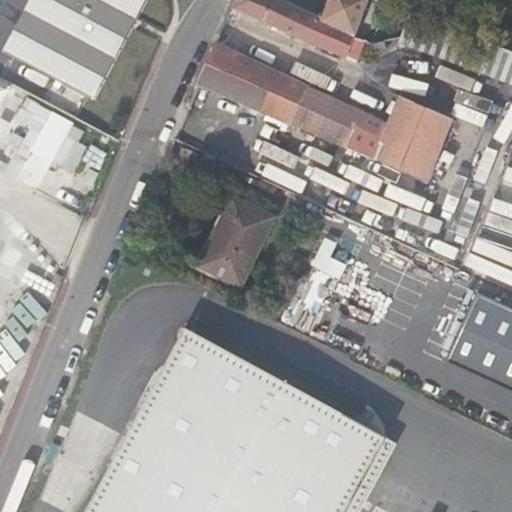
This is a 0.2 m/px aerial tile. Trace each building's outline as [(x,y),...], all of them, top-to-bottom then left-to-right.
[(145,0),(30,0),(3,52),(53,79),(86,96),(93,100),(145,0)] [(349,57),(357,35),(322,19),(280,0),(238,0),(234,10),(349,57)] [(364,38),(379,0),(329,0),(322,19),(357,35),(364,38)] [(511,82),(511,49),(505,47),(409,11),(398,39),(511,82)] [(355,60),(364,38),(357,35),(349,57),(355,60)] [(197,85),(377,161),(390,129),(386,126),(279,73),(218,43),(197,85)] [(0,73),(0,102),(11,78),(0,73)] [(86,96),(53,79),(40,102),(73,120),(86,96)] [(377,161),(426,181),(452,118),(398,95),(386,126),(390,129),(377,161)] [(270,220),(232,202),(201,268),(239,286),(270,220)] [(332,271),(336,256),(320,252),(316,268),(332,271)] [(351,511),(390,441),(185,330),(86,511),(351,511)] [(366,511),(402,448),(390,441),(351,511),(366,511)]
